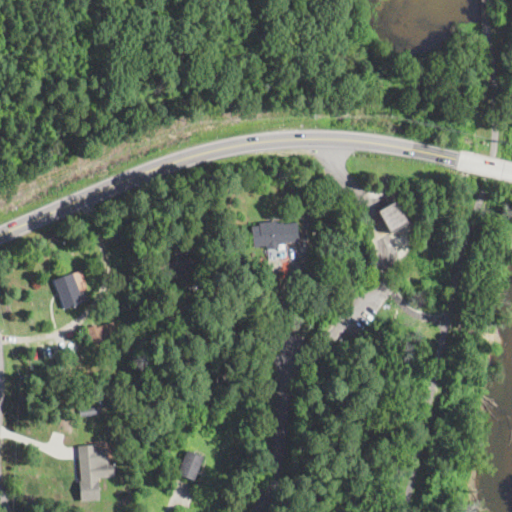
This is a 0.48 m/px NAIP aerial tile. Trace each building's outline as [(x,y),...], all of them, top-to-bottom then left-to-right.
[(408,223),(391,233),(379,211),(390,205),(396,202),(408,223)] [(276,221),(277,223),(283,222),(283,224),(297,222),(299,241),(285,243),(285,245),(279,246),(279,248),(266,250),(266,246),(253,248),(251,227),(259,226),(258,223),(276,221)] [(195,277),(163,286),(157,267),(180,260),(189,257),(195,277)] [(284,268),(273,270),(271,259),(272,259),(283,257),(284,268)] [(80,292),(80,293),(85,291),(89,300),(65,310),(54,280),(73,273),(80,292)] [(274,285),(273,279),(285,277),(286,283),(274,285)] [(270,294),(264,301),(259,297),(266,290),(270,294)] [(110,326),(111,327),(115,338),(91,346),(85,329),(96,325),(97,327),(109,323),(110,326)] [(98,415),(79,417),(79,408),(97,406),(98,415)] [(171,448),(170,453),(162,450),(163,446),(165,442),(172,445),(171,448)] [(97,455),(98,463),(112,462),(113,478),(97,479),(99,501),(80,503),(78,482),(80,482),(78,447),(97,445),(97,455)] [(197,473),(194,481),(177,474),(186,449),(204,456),(197,473)]
